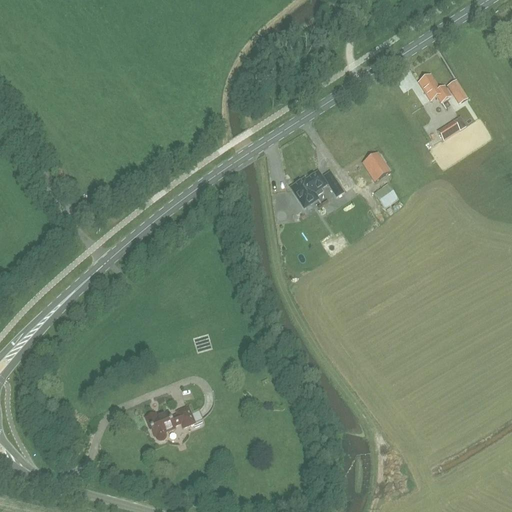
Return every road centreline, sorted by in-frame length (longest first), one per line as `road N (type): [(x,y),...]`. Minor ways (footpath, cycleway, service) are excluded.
road 1 (secondary): [(0,372),(173,209),(486,0)]
road 2 (unclassified): [(151,511),(53,485),(0,451)]
